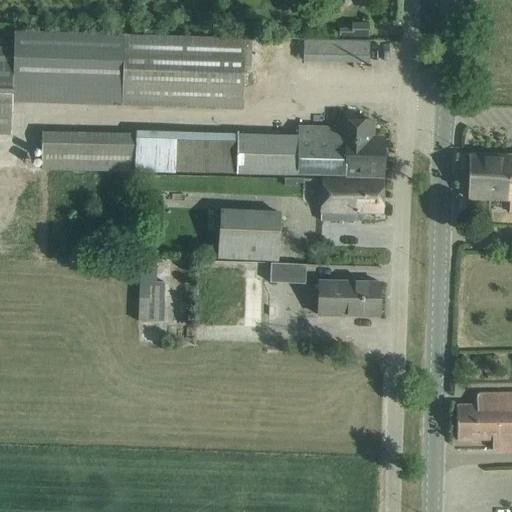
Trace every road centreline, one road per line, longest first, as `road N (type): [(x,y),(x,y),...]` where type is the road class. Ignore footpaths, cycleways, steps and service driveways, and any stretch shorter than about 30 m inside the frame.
road 1 (residential): [(391,511),(406,110)]
road 2 (tertiary): [(432,511),(445,111)]
road 3 (unknown): [(406,110),(266,117),(225,127),(43,129)]
